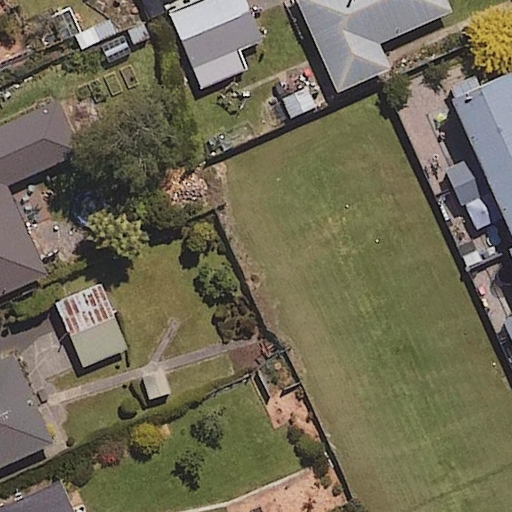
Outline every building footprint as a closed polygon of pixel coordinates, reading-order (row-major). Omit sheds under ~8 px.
[(262,39),(244,0),(198,0),(169,13),(193,68),(262,39)] [(451,10),(446,0),(297,0),(338,91),(390,68),(378,42),(451,10)] [(511,74),(453,102),(477,153),(444,168),(462,208),(489,195),(511,244),(511,315),(501,320),(511,343),(511,74)] [(79,153),(57,101),(0,125),(0,295),(44,276),(5,185),(79,153)] [(126,348),(101,283),(56,300),(82,365),(126,348)] [(0,465),(51,443),(13,356),(0,361),(0,465)] [(73,511),(60,481),(0,506),(0,511),(73,511)]
